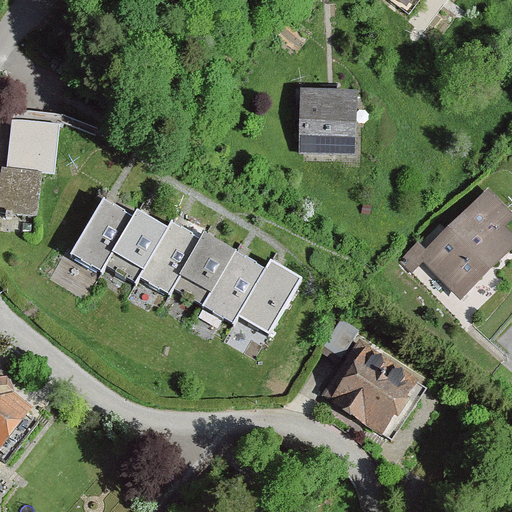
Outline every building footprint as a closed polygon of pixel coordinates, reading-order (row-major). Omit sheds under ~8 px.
[(417,0),(391,0),(408,13),(417,0)] [(357,95),(300,94),(299,153),(356,154),(357,95)] [(12,110),(11,120),(59,125),(62,121),(62,115),(12,110)] [(11,120),(6,168),(41,172),(54,173),(59,125),(11,120)] [(0,212),(36,216),(41,172),(6,168),(1,167),(1,173),(0,173),(0,212)] [(420,259),(461,301),(511,252),(511,237),(505,230),(511,223),(511,217),(488,193),(420,259)] [(107,205),(102,201),(70,254),(101,273),(103,268),(133,220),(107,205)] [(138,211),(133,220),(103,268),(133,286),(137,279),(167,229),(144,215),(138,211)] [(172,222),(167,229),(137,279),(164,295),(172,283),(199,239),(178,226),(172,222)] [(203,233),(199,239),(172,283),(205,304),(236,254),(210,238),(203,233)] [(239,256),(236,254),(205,304),(234,321),(238,314),(265,271),(239,256)] [(271,260),(265,271),(238,314),(268,332),(302,279),(279,265),(271,260)] [(419,381),(361,345),(326,401),(347,414),(383,437),(419,381)] [(0,449),(32,407),(0,383),(0,449)]
